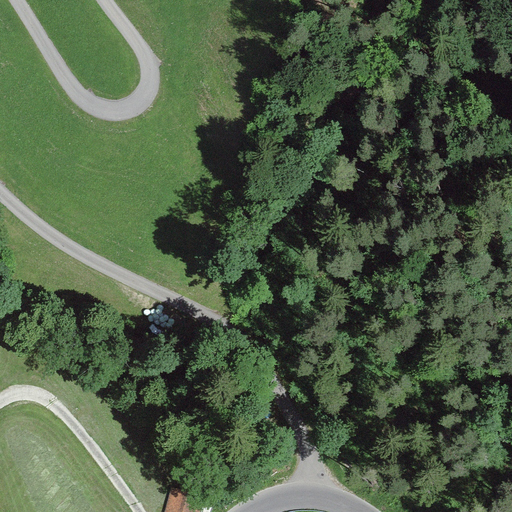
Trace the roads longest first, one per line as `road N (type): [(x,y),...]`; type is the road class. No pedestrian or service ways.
road 1 (track): [(308,491),(307,452),(258,354),(215,316),(96,262),(0,193)]
road 2 (track): [(19,0),(81,98),(105,108),(143,93),(149,66),(108,0)]
road 3 (track): [(140,511),(60,412),(34,392),(0,400)]
road 4 (tertiary): [(249,511),(308,491),(360,511)]
